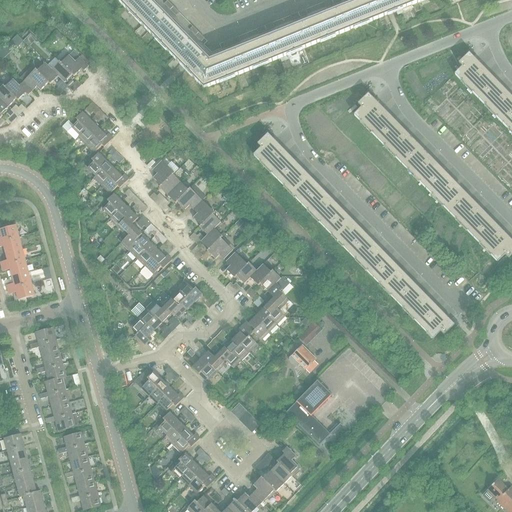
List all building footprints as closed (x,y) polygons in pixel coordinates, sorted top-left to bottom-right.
[(117,0),(181,64),(186,69),(204,88),(388,14),(394,12),(423,0),(328,0),(219,44),(223,54),(210,60),(199,49),(207,41),(166,0),(117,0)] [(462,67),(455,74),(464,83),(477,97),(511,133),(511,101),(471,59),(475,55),(469,49),(464,54),(466,56),(459,63),(462,67)] [(67,54),(59,62),(72,75),(74,77),(81,69),(84,71),(88,66),(79,57),(75,61),(67,54)] [(43,61),(35,69),(48,82),(48,83),(50,84),(58,76),(51,70),(51,69),(43,61)] [(59,62),(51,69),(51,70),(58,76),(64,83),(72,75),(59,62)] [(35,69),(23,82),(32,91),(36,87),(40,91),(48,83),(48,82),(35,69)] [(11,78),(3,86),(16,99),(18,101),(25,93),(28,95),(32,91),(23,82),(19,86),(11,78)] [(3,86),(0,88),(0,98),(8,107),(16,99),(3,86)] [(362,108),(354,115),(497,262),(504,254),(508,258),(511,253),(511,245),(370,100),(374,96),(368,90),(363,95),(365,97),(358,104),(362,108)] [(0,98),(0,114),(1,114),(8,107),(0,98)] [(78,121),(71,127),(67,132),(75,140),(78,137),(79,135),(79,136),(86,129),(84,127),(90,120),(82,112),(76,119),(78,121)] [(79,135),(78,137),(86,145),(94,137),(92,135),(98,128),(90,120),(84,127),(86,129),(79,136),(79,135)] [(94,137),(86,145),(94,153),(102,145),(104,147),(113,138),(108,133),(106,136),(98,128),(92,135),(94,137)] [(261,148),(254,155),(433,338),(440,331),(444,335),(450,328),(453,331),(458,325),(452,319),(448,323),(364,236),(270,140),(274,136),(267,130),(262,135),(264,138),(258,144),(261,148)] [(95,176),(102,170),(100,168),(106,161),(98,153),(91,160),(93,162),(87,168),(95,176)] [(153,178),(161,186),(172,174),(172,175),(174,173),(162,160),(152,170),(157,174),(153,178)] [(102,170),(95,176),(93,178),(101,186),(110,178),(108,176),(114,169),(106,161),(100,168),(102,170)] [(110,178),(101,186),(110,194),(117,186),(119,188),(129,179),(124,174),(122,177),(114,169),(108,176),(110,178)] [(161,186),(159,187),(167,195),(180,182),(172,175),(172,174),(161,186)] [(180,182),(167,195),(175,203),(177,202),(188,190),(180,182)] [(188,190),(177,202),(185,210),(189,206),(193,210),(202,201),(205,197),(193,185),(188,190)] [(111,217),(118,211),(115,208),(122,202),(114,194),(107,201),(109,203),(103,209),(111,217)] [(202,201),(193,210),(197,214),(193,218),(201,225),(201,226),(212,214),(213,215),(214,213),(202,201)] [(118,211),(111,217),(109,219),(117,227),(125,218),(123,216),(130,210),(122,202),(115,208),(118,211)] [(125,218),(117,227),(125,235),(127,233),(133,226),(131,224),(138,218),(130,210),(123,216),(125,218)] [(201,225),(199,227),(207,235),(214,229),(221,222),(213,215),(212,214),(201,226),(201,225)] [(0,237),(0,242),(19,237),(16,225),(0,229),(0,231),(2,237),(0,237)] [(133,226),(127,233),(129,235),(121,243),(129,251),(137,243),(135,240),(141,234),(133,226)] [(207,235),(201,241),(209,249),(222,236),(214,229),(207,235)] [(137,243),(129,251),(137,259),(145,250),(143,248),(149,242),(141,234),(135,240),(137,243)] [(222,236),(209,249),(207,251),(215,259),(219,255),(223,260),(232,250),(228,246),(230,244),(222,236)] [(19,237),(0,242),(0,246),(4,246),(6,253),(22,249),(19,237)] [(145,250),(137,259),(145,266),(153,258),(151,256),(157,250),(149,242),(143,248),(145,250)] [(1,262),(2,267),(26,260),(22,249),(6,253),(8,260),(1,262)] [(153,258),(145,266),(140,271),(148,278),(152,274),(153,274),(161,267),(163,269),(172,260),(167,255),(165,257),(157,250),(151,256),(153,258)] [(236,276),(249,263),(241,255),(239,257),(235,252),(225,262),(230,266),(226,270),(234,278),(236,276)] [(26,260),(2,267),(3,271),(10,269),(12,276),(29,272),(26,260)] [(236,276),(244,284),(250,278),(257,271),(256,271),(249,263),(236,276)] [(250,278),(258,286),(260,284),(259,284),(272,271),(264,263),(256,271),(257,271),(250,278)] [(259,284),(260,284),(267,291),(276,283),(281,279),(272,271),(259,284)] [(7,285),(8,289),(32,283),(29,272),(12,276),(14,284),(7,285)] [(32,283),(8,289),(9,294),(17,292),(19,300),(35,295),(32,283)] [(276,283),(267,291),(270,294),(267,297),(270,301),(271,299),(278,306),(278,307),(280,308),(288,300),(280,292),(282,290),(276,283)] [(187,284),(179,291),(179,292),(185,298),(187,296),(194,303),(202,294),(195,288),(193,290),(187,284)] [(177,290),(169,298),(178,306),(180,304),(186,310),(194,303),(187,296),(185,298),(179,292),(179,291),(177,290)] [(161,306),(163,308),(170,314),(172,312),(178,319),(186,310),(180,304),(178,306),(169,298),(161,306)] [(270,301),(264,307),(270,314),(268,316),(277,324),(285,316),(277,308),(278,307),(278,306),(271,299),(270,301)] [(153,301),(145,310),(153,318),(155,316),(162,322),(170,314),(163,308),(161,309),(153,301)] [(130,311),(137,317),(146,326),(148,323),(154,330),(162,322),(155,316),(153,318),(145,310),(138,303),(130,311)] [(264,307),(256,315),(263,322),(261,324),(269,332),(277,324),(268,316),(270,314),(264,307)] [(246,321),(242,325),(251,334),(253,332),(261,340),(269,332),(261,324),(263,322),(256,315),(248,323),(246,321)] [(146,326),(137,317),(129,325),(137,333),(135,335),(144,345),(149,340),(147,338),(154,330),(148,323),(146,326)] [(321,323),(317,319),(298,337),(306,345),(317,334),(313,330),(321,323)] [(240,332),(232,340),(238,346),(241,344),(249,352),(257,344),(249,336),(251,334),(242,325),(237,330),(240,332)] [(53,328),(36,332),(38,343),(39,345),(55,340),(53,336),(55,336),(53,328)] [(120,344),(126,338),(122,333),(115,339),(120,344)] [(134,348),(138,344),(132,338),(128,342),(134,348)] [(38,343),(34,344),(35,348),(40,347),(42,357),(59,352),(57,345),(56,345),(55,340),(39,345),(38,343)] [(232,340),(224,348),(231,354),(233,352),(241,360),(249,352),(241,344),(238,346),(232,340)] [(301,345),(291,355),(305,369),(316,359),(301,345)] [(224,348),(216,355),(223,362),(225,360),(233,368),(241,360),(233,352),(231,354),(224,348)] [(208,351),(200,359),(206,366),(209,364),(217,372),(225,364),(223,362),(216,355),(214,357),(208,351)] [(45,367),(41,368),(42,372),(46,371),(45,369),(61,365),(60,360),(61,360),(59,352),(42,357),(45,367)] [(206,366),(200,359),(192,367),(199,374),(201,372),(209,380),(217,372),(209,364),(206,366)] [(61,365),(45,369),(46,371),(49,381),(62,378),(66,377),(64,369),(62,369),(61,365)] [(155,386),(162,379),(161,379),(164,376),(156,369),(151,374),(146,370),(139,378),(145,384),(143,387),(150,394),(151,395),(157,388),(155,386)] [(49,381),(45,382),(48,392),(48,394),(64,390),(63,386),(64,385),(62,378),(49,381)] [(151,395),(150,394),(149,396),(157,404),(165,396),(163,394),(169,387),(162,379),(155,386),(157,388),(151,395)] [(286,412),(319,445),(330,434),(312,415),(331,395),(332,396),(332,395),(317,380),(286,412)] [(165,396),(157,404),(165,412),(173,404),(175,407),(184,397),(179,393),(177,395),(169,387),(163,394),(165,396)] [(48,392),(43,393),(45,398),(49,397),(51,407),(69,402),(67,394),(65,394),(64,390),(48,394),(48,392)] [(54,416),(50,418),(51,422),(55,421),(55,419),(71,414),(69,410),(71,410),(69,402),(51,407),(54,416)] [(230,412),(234,416),(243,407),(239,403),(230,412)] [(243,407),(234,416),(239,420),(247,412),(243,407)] [(166,435),(173,429),(171,427),(177,420),(169,412),(163,419),(165,421),(158,427),(166,435)] [(247,412),(239,420),(243,424),(251,416),(247,412)] [(71,414),(55,419),(55,421),(58,431),(75,426),(73,418),(72,419),(71,414)] [(251,416),(243,424),(247,429),(256,420),(251,416)] [(173,429),(166,435),(165,437),(173,445),(181,437),(179,435),(185,428),(177,420),(171,427),(173,429)] [(256,420),(247,429),(251,433),(260,424),(256,420)] [(181,437),(173,445),(181,453),(189,445),(191,448),(200,438),(195,434),(193,436),(185,428),(179,435),(181,437)] [(81,432),(64,437),(67,447),(67,449),(83,445),(81,441),(83,440),(81,432)] [(4,439),(7,451),(24,446),(21,434),(4,439)] [(67,447),(62,448),(63,453),(68,452),(70,461),(88,457),(85,449),(84,450),(83,445),(67,449),(67,447)] [(24,446),(7,451),(10,462),(27,458),(24,446)] [(276,461),(278,463),(291,476),(299,468),(292,460),(296,456),(287,447),(282,451),(284,454),(276,461)] [(193,461),(185,453),(178,460),(180,462),(174,468),(182,476),(189,470),(187,468),(193,461)] [(73,471),(69,472),(70,477),(74,476),(73,474),(89,469),(88,465),(90,465),(88,457),(70,461),(73,471)] [(27,458),(10,462),(14,474),(30,469),(27,458)] [(189,470),(182,476),(180,478),(188,486),(197,478),(195,475),(201,469),(193,461),(187,468),(189,470)] [(278,463),(270,471),(283,484),(291,476),(278,463)] [(30,469),(14,474),(17,485),(33,481),(30,469)] [(89,469),(73,474),(74,476),(77,486),(94,481),(92,474),(91,474),(89,470),(89,469)] [(197,478),(188,486),(197,494),(204,486),(206,488),(216,479),(211,474),(209,477),(201,469),(195,475),(197,478)] [(270,471),(263,478),(263,479),(276,492),(283,484),(270,471)] [(257,489),(253,493),(262,502),(266,498),(268,500),(276,492),(263,479),(263,478),(261,477),(253,485),(257,489)] [(487,490),(482,495),(489,502),(494,496),(498,500),(496,501),(507,511),(511,511),(511,486),(508,489),(498,479),(487,490)] [(33,481),(17,485),(20,497),(24,496),(36,493),(36,492),(33,481)] [(79,495),(75,497),(76,501),(81,500),(80,498),(96,494),(94,489),(96,489),(94,481),(77,486),(79,495)] [(24,496),(27,507),(43,503),(40,491),(36,492),(36,493),(24,496)] [(245,493),(237,501),(247,511),(251,511),(262,502),(253,493),(249,497),(245,493)] [(96,494),(80,498),(81,500),(83,510),(101,506),(99,498),(97,498),(96,494)] [(186,509),(189,511),(199,511),(203,508),(205,511),(211,504),(203,496),(197,502),(195,500),(186,509)] [(235,499),(227,508),(231,511),(247,511),(237,501),(235,499)] [(45,511),(43,503),(27,507),(27,511),(45,511)]
